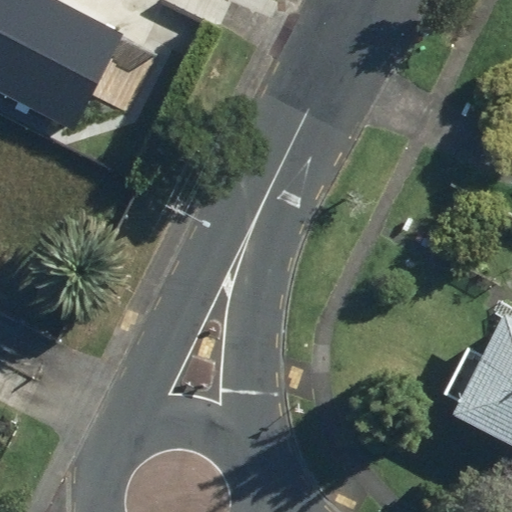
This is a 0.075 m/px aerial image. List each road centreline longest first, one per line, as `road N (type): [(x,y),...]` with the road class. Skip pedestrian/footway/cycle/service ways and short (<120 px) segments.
road 1 (secondary): [(133,433),(180,295),(264,195)]
road 2 (secondary): [(264,195),(240,452)]
road 3 (secondary): [(363,0),(264,195)]
road 4 (secondary): [(133,433),(166,420),(191,421),(240,452)]
